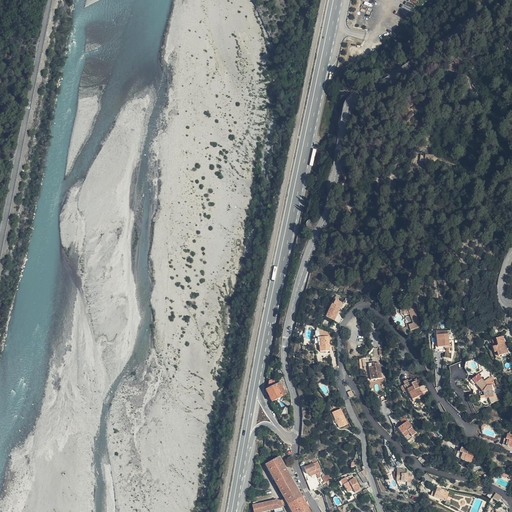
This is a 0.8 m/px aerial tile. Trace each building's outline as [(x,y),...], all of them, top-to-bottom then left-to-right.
[(337,307),(340,299),(332,297),(326,315),(335,318),(339,307),(337,307)] [(419,323),(412,304),(404,304),(402,304),(403,311),(409,310),(412,319),(408,321),(410,326),(419,323)] [(406,323),(401,325),(407,332),(410,330),(406,323)] [(450,327),(436,329),(438,345),(449,343),(449,342),(452,341),(450,327)] [(329,333),(322,334),(321,334),(321,335),(321,341),(321,343),(320,343),(320,347),(321,348),(330,347),(329,333)] [(503,340),(497,342),(498,345),(494,347),(498,356),(508,353),(503,340)] [(380,362),(374,363),(375,367),(369,368),(371,378),(383,376),(380,362)] [(478,370),(472,375),(483,388),(479,388),(480,395),(488,394),(491,401),(500,396),(494,387),(492,387),(491,381),(487,382),(484,378),(478,370)] [(278,375),(269,379),(269,386),(275,398),(288,391),(282,380),(279,382),(278,375)] [(402,380),(409,394),(411,398),(421,393),(422,395),(426,393),(423,386),(419,388),(415,379),(411,381),(411,380),(408,381),(407,378),(402,380)] [(348,420),(341,404),(332,408),(339,424),(348,420)] [(399,419),(403,424),(407,421),(404,416),(399,419)] [(407,421),(403,424),(398,428),(405,437),(410,433),(412,436),(417,432),(412,427),(410,428),(409,426),(411,425),(407,421)] [(462,442),(461,446),(464,447),(461,454),(471,458),(476,447),(462,442)] [(282,484),(292,502),(305,493),(283,455),(270,462),(271,465),(282,484)] [(312,469),(313,472),(319,470),(318,466),(317,465),(315,460),(306,464),(309,470),(312,469)] [(406,469),(406,465),(397,464),(397,475),(401,475),(401,476),(407,477),(408,475),(412,475),(412,470),(406,469)] [(274,486),(282,484),(271,465),(263,469),(274,486)] [(351,478),(349,474),(343,476),(347,486),(353,484),(356,490),(362,487),(358,476),(351,478)] [(435,485),(433,489),(437,490),(436,493),(447,497),(450,488),(438,484),(437,486),(435,485)] [(496,492),(493,498),(499,501),(502,496),(496,492)] [(314,511),(305,493),(292,502),(297,511),(314,511)] [(271,500),(272,507),(276,506),(285,504),(285,503),(287,503),(285,499),(283,499),(282,498),(271,500)] [(257,503),(259,510),(272,507),(271,500),(257,503)]
